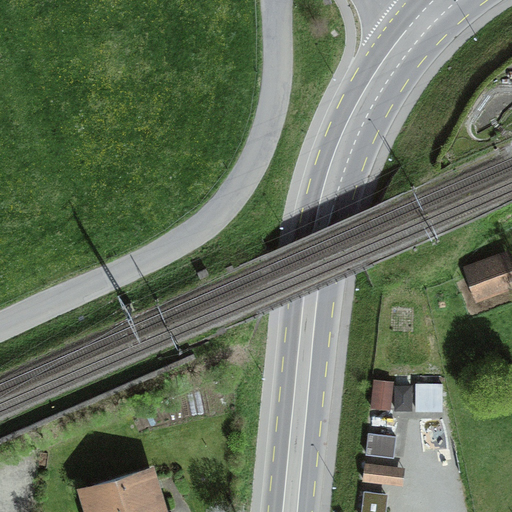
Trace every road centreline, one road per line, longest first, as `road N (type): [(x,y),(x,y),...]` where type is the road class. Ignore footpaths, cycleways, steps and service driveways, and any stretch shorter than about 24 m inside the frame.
road 1 (primary): [(424,16),(359,106),(334,170),(309,297),(289,511)]
road 2 (unclassified): [(0,329),(172,247),(215,215),(265,137),(278,79),(280,0)]
